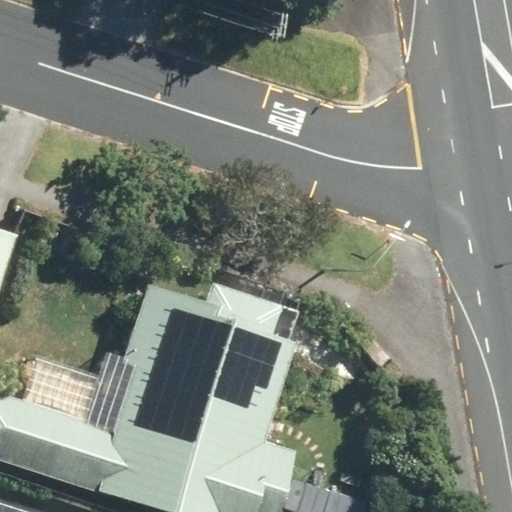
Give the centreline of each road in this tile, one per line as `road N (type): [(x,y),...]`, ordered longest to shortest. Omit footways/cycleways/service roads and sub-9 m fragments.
road 1 (residential): [(511,184),(358,163),(0,55)]
road 2 (secondary): [(490,0),(511,122)]
